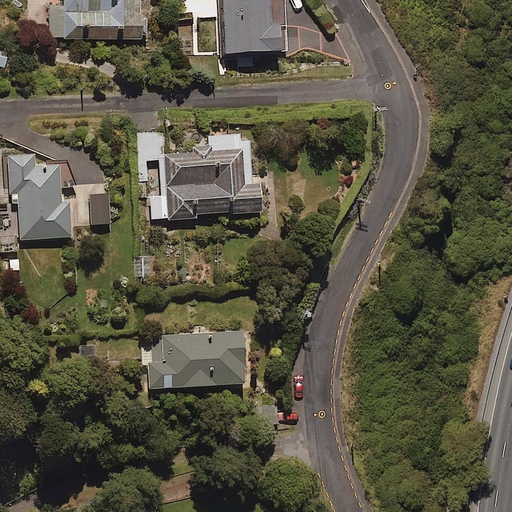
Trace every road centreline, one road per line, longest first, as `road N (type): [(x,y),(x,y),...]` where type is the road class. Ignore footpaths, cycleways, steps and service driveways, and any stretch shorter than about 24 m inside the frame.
road 1 (residential): [(349,511),(321,432),(320,361),(335,297),(392,180),(401,143),(396,86)]
road 2 (residential): [(0,108),(396,86)]
